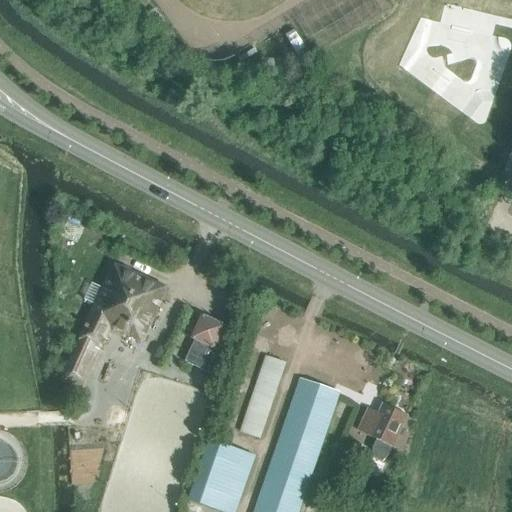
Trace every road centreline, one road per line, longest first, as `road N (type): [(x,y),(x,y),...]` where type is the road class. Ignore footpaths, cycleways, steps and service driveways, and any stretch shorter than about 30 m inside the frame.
road 1 (tertiary): [(511,368),(144,182),(0,95)]
road 2 (track): [(0,421),(72,416),(116,394),(170,319),(218,219)]
